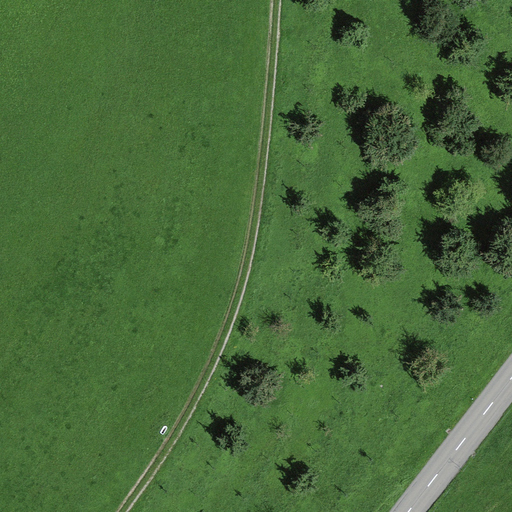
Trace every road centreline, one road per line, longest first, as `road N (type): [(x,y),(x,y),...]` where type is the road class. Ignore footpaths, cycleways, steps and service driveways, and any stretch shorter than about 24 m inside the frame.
road 1 (track): [(119,511),(230,320),(259,199),(274,0)]
road 2 (tertiary): [(410,511),(511,380)]
